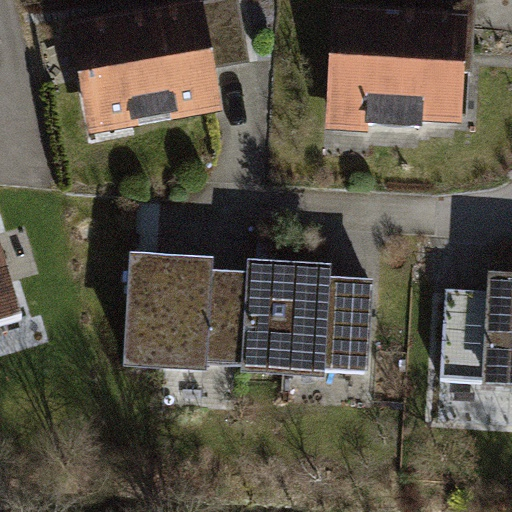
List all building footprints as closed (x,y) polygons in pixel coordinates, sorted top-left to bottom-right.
[(483,24),(483,0),(414,0),(414,22),(473,23),(483,24)] [(243,7),(78,37),(99,149),(225,125),(217,83),(256,76),(243,7)] [(473,23),(414,22),(345,20),(342,140),(407,142),(470,143),(473,23)] [(0,348),(28,340),(0,243),(0,348)] [(220,279),(141,277),(139,392),(214,394),(214,377),(255,378),(257,293),(220,292),(220,279)] [(257,282),(257,293),(255,378),(255,399),(337,401),(337,387),(377,388),(379,300),(337,299),(337,284),(257,282)] [(511,291),(497,291),(496,303),(472,302),(447,301),(444,390),(495,393),(495,408),(511,408),(511,291)]
